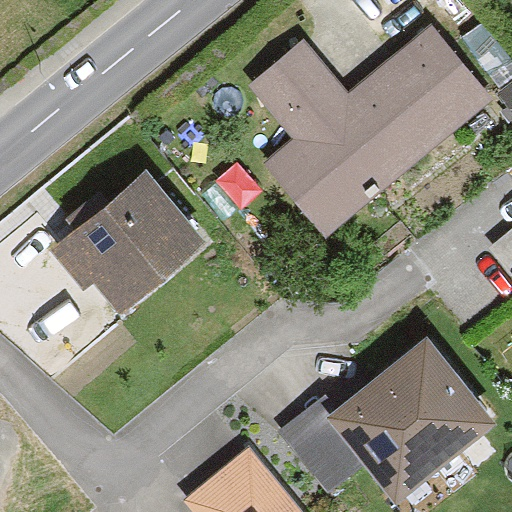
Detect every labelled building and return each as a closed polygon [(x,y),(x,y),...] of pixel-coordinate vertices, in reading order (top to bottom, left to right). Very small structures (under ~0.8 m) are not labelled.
[(261,77),(307,134),(276,160),(341,240),(511,102),(511,90),(451,15),(363,86),(318,31),(261,77)] [(172,154),(66,231),(122,308),(229,231),(172,154)] [(511,233),(503,240),(511,250),(511,233)] [(433,327),(338,401),(411,494),(506,419),(433,327)] [(318,396),(290,409),(324,480),(352,466),(318,396)] [(212,511),(318,511),(261,439),(195,490),(212,511)]
